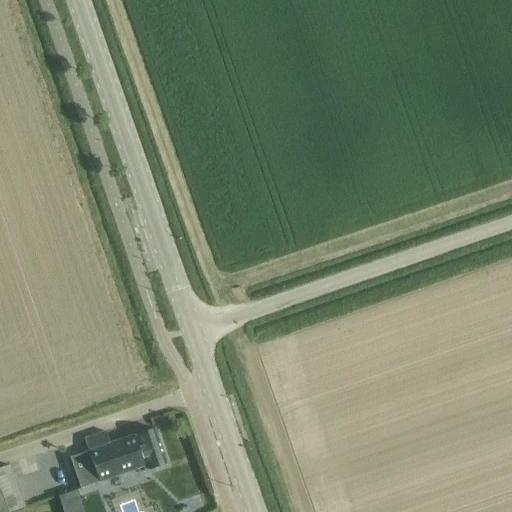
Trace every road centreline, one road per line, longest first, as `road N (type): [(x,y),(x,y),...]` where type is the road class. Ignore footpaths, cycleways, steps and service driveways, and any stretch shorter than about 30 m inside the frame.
road 1 (secondary): [(188,330),(74,0)]
road 2 (unclassified): [(188,330),(511,223)]
road 3 (unclassified): [(0,464),(209,393)]
road 4 (secondary): [(249,511),(209,393)]
